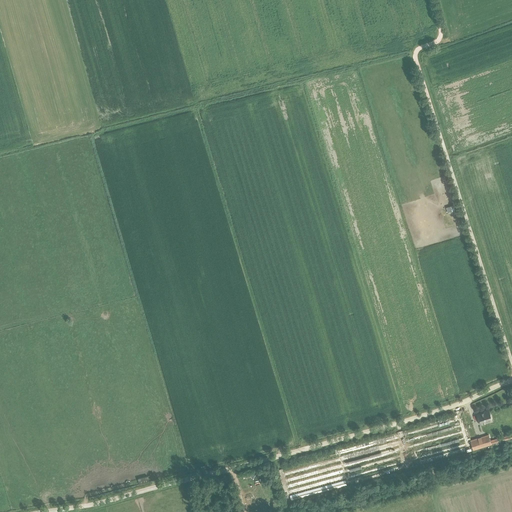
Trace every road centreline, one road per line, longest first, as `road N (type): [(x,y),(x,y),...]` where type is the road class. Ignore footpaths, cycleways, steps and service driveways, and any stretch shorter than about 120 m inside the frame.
road 1 (tertiary): [(511,382),(301,450),(47,511)]
road 2 (unclassified): [(433,0),(441,34),(418,52),(420,65),(511,355)]
road 3 (track): [(511,464),(329,511)]
